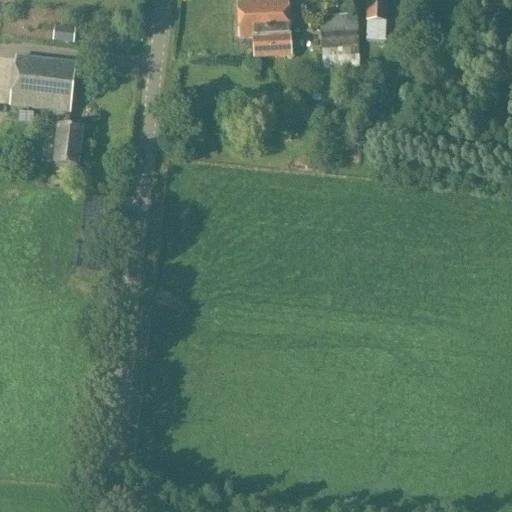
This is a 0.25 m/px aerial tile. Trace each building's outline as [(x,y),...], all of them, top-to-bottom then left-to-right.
[(366,0),(366,24),(387,23),(386,0),(366,0)] [(254,60),(291,58),(288,5),(238,8),(240,40),(253,40),(254,60)] [(357,17),(321,20),(325,71),(360,68),(357,17)] [(53,33),(52,41),(74,44),(75,36),(53,33)] [(71,115),(77,66),(17,59),(10,109),(52,114),(71,115)] [(69,131),(71,115),(52,114),(51,129),(60,130),(55,167),(77,170),(82,133),(69,131)]
